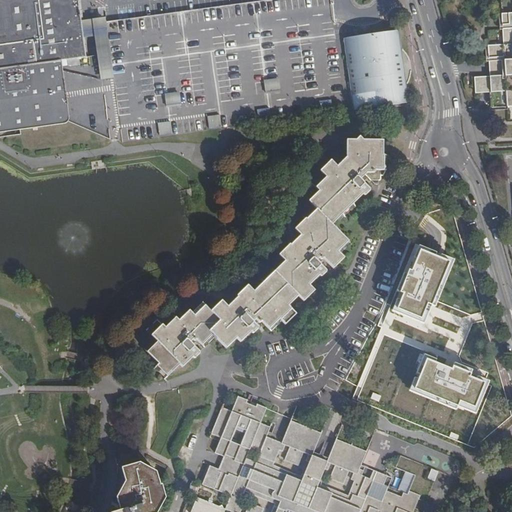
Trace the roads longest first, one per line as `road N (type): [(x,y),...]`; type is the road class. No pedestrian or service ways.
road 1 (unclassified): [(341,335),(405,182),(431,162)]
road 2 (unclassified): [(341,335),(271,371),(277,391),(315,387),(337,349)]
road 3 (secondary): [(448,168),(472,192),(511,330)]
road 4 (secondary): [(511,293),(480,184),(460,153)]
road 5 (secondary): [(458,145),(453,89),(428,0)]
road 6 (secondary): [(411,0),(435,85),(435,138)]
